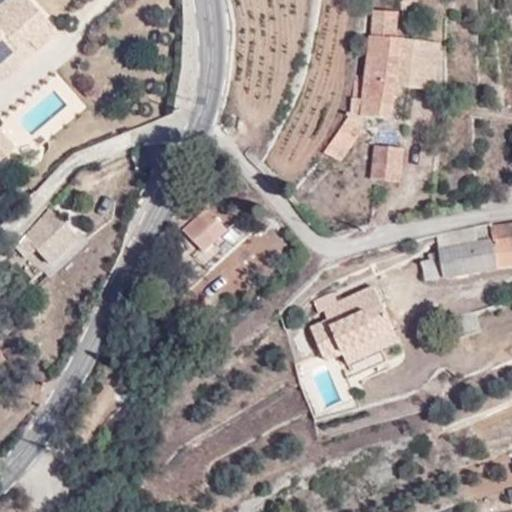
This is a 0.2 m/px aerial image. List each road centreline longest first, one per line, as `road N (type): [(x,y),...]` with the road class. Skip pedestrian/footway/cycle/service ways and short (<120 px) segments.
road 1 (tertiary): [(0,480),(79,368),(196,137)]
road 2 (unclassified): [(0,236),(66,166),(170,128),(196,137)]
road 3 (tertiary): [(196,137),(213,67),(212,0)]
